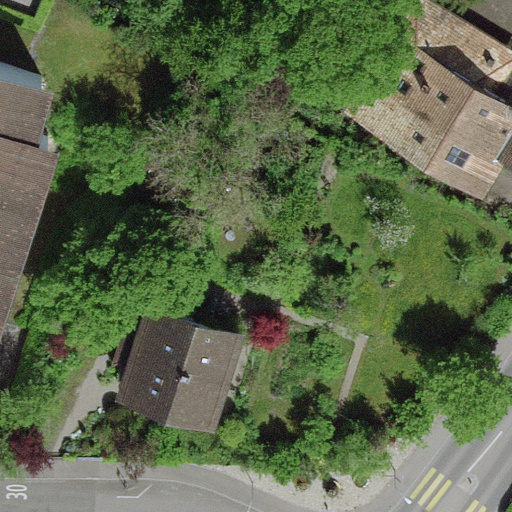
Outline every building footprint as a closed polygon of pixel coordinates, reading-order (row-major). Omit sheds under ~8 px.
[(312,31),(326,4),(319,0),(274,0),(269,9),(312,31)] [(453,175),(474,140),(497,102),(500,97),(475,82),(492,55),(412,8),(349,112),(453,175)] [(0,340),(61,157),(36,149),(54,94),(0,75),(0,340)] [(511,111),(497,102),(474,140),(511,163),(511,111)] [(183,158),(171,185),(202,200),(215,172),(183,158)] [(112,358),(129,363),(121,388),(127,390),(134,400),(150,406),(163,401),(204,414),(231,331),(148,305),(141,327),(123,321),(112,358)]
